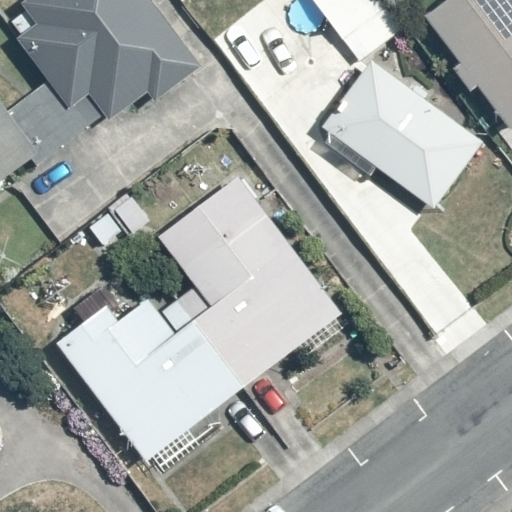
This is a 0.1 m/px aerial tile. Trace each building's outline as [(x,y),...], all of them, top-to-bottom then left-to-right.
[(51,76),(76,110),(91,99),(104,116),(109,124),(152,93),(161,106),(212,69),(162,0),(38,0),(31,6),(43,23),(23,37),(51,76)] [(393,37),(367,0),(316,0),(359,61),(393,37)] [(511,0),(438,0),(420,14),(506,124),(511,119),(511,0)] [(484,135),(374,55),(325,123),(434,203),(484,135)] [(76,110),(51,76),(9,106),(0,93),(0,190),(104,116),(91,99),(76,110)] [(344,319),(348,316),(242,178),(164,237),(198,280),(160,309),(150,297),(119,321),(109,307),(62,343),(154,464),(161,459),(169,470),(203,443),(195,433),(307,347),(315,357),(352,329),(344,319)]
